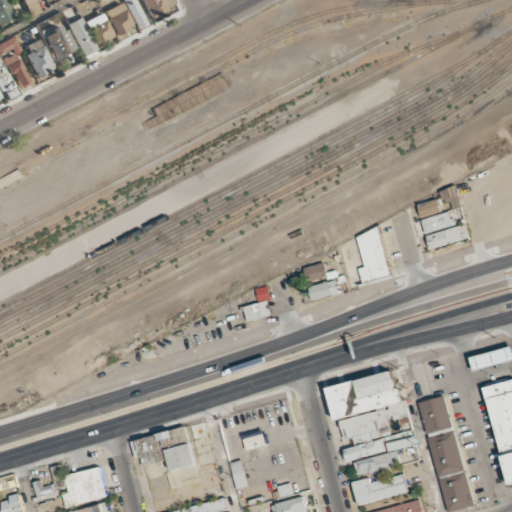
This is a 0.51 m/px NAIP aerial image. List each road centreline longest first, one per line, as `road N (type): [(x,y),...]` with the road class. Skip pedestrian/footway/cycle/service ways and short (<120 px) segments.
road 1 (primary): [(0,464),(303,372)]
road 2 (primary): [(294,339),(0,433)]
road 3 (residential): [(0,128),(247,0)]
road 4 (primary): [(511,260),(294,339)]
road 5 (motorway): [(511,280),(294,339)]
road 6 (motorway): [(303,372),(391,331),(511,294)]
road 7 (primary): [(303,372),(511,322)]
road 8 (residential): [(303,372),(340,511)]
